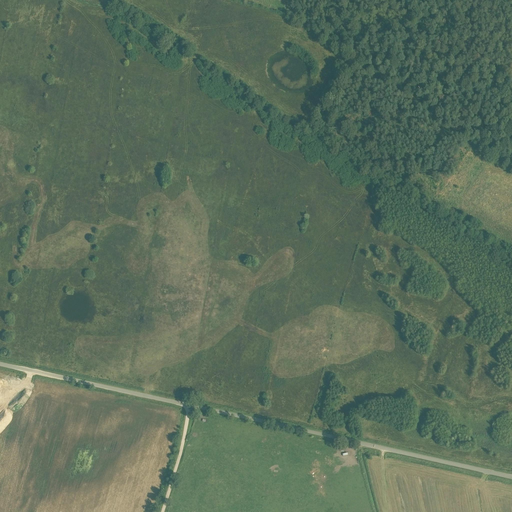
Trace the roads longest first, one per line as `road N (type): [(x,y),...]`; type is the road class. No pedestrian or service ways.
road 1 (unclassified): [(511,477),(0,364)]
road 2 (track): [(345,55),(511,167)]
